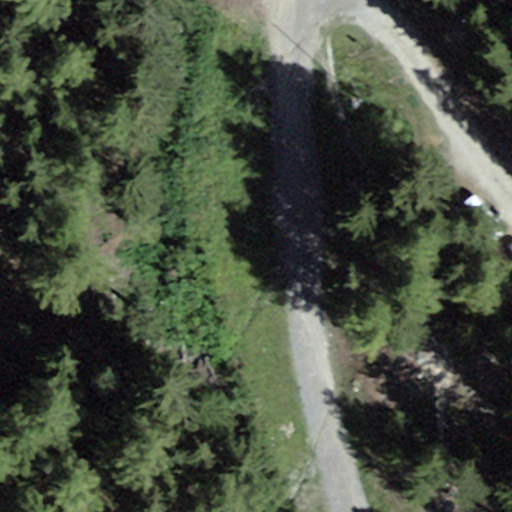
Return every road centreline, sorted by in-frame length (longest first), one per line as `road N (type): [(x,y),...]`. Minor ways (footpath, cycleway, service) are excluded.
road 1 (track): [(294,0),(300,217),(335,467),(351,511)]
road 2 (track): [(338,0),(511,192)]
